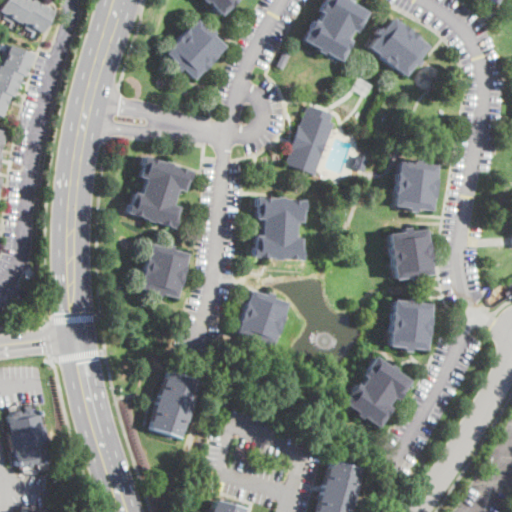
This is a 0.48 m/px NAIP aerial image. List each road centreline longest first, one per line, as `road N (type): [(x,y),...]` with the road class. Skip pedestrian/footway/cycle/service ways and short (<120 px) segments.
road 1 (primary): [(121,511),(86,401),(70,265),(74,166),(115,0)]
road 2 (residential): [(426,0),(469,34),(484,78),(460,234),(462,276),(475,309),(395,462)]
road 3 (residential): [(193,350),(216,269),(227,134),(282,0)]
road 4 (residential): [(69,0),(34,137),(18,263),(0,282)]
road 5 (residential): [(416,511),(511,355)]
